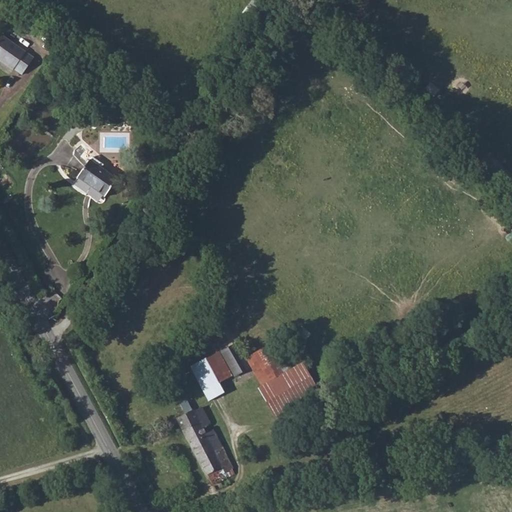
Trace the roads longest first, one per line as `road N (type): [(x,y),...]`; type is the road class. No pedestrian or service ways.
road 1 (tertiary): [(0,246),(139,511)]
road 2 (unknown): [(108,447),(194,396),(250,477)]
